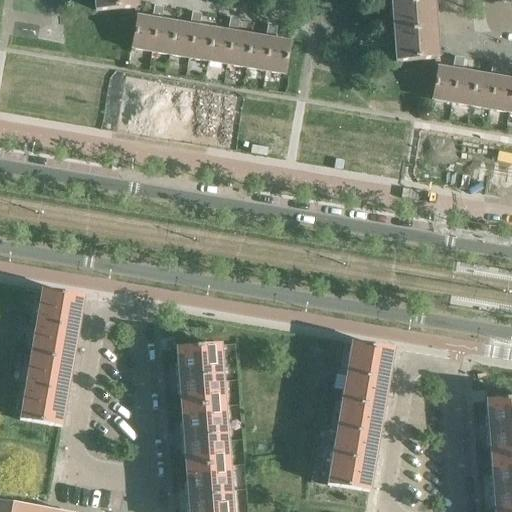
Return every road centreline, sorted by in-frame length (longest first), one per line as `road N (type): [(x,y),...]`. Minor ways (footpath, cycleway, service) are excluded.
road 1 (tertiary): [(0,247),(511,335)]
road 2 (tertiary): [(511,253),(0,167)]
road 3 (residential): [(148,480),(77,465),(99,315),(140,323)]
road 4 (residential): [(395,511),(386,510),(408,364),(450,371)]
road 5 (residential): [(140,323),(148,480)]
road 6 (residential): [(461,511),(450,371)]
